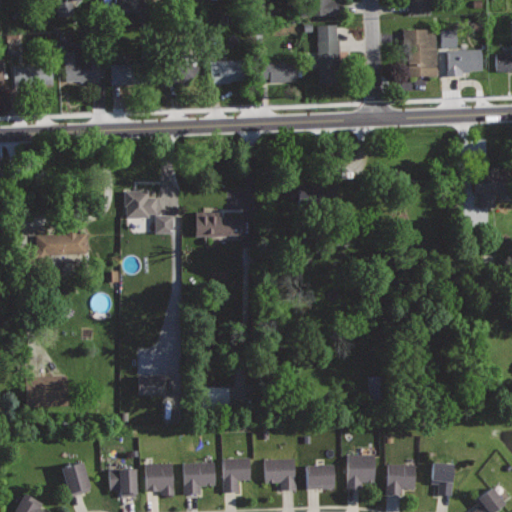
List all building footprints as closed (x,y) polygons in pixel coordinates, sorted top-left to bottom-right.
[(300,0),(300,15),(343,13),(343,0),(300,0)] [(431,0),(406,0),(407,11),(432,10),(431,0)] [(336,22),(315,23),(318,74),(342,73),(341,57),(339,57),(338,38),(337,38),(336,22)] [(428,28),(402,28),(403,56),(407,56),(408,76),(435,75),(434,31),(428,31),(428,28)] [(438,29),(438,47),(454,47),(453,29),(438,29)] [(511,44),(510,44),(510,52),(495,52),(496,70),(511,69),(511,44)] [(481,48),(447,50),(448,75),(461,74),(461,71),(469,71),(469,69),(482,68),(481,48)] [(98,51),(81,52),(80,50),(64,50),(66,80),(79,79),(79,81),(99,80),(98,51)] [(183,51),(170,68),(156,74),(161,88),(179,81),(185,86),(201,65),(183,51)] [(210,60),(210,83),(230,82),(230,80),(246,79),(246,59),(210,60)] [(296,61),(258,62),(258,77),(269,77),(269,81),(297,80),(296,61)] [(149,62),(109,63),(109,85),(150,83),(149,62)] [(52,63),(12,65),(13,86),(53,84),(52,63)] [(472,164),(511,164),(511,191),(494,191),(493,206),(477,205),(477,192),(471,192),(472,164)] [(335,187),(298,187),(297,190),(290,190),(290,200),(297,200),(297,207),(334,207),(335,187)] [(148,189),(124,189),(124,216),(148,216),(148,213),(157,213),(156,196),(148,196),(148,189)] [(221,209),(193,210),(193,236),(243,235),(243,217),(221,218),(221,209)] [(76,226),(66,226),(67,233),(40,234),(41,253),(86,252),(86,232),(76,232),(76,226)] [(23,375),(22,406),(63,406),(64,375),(23,375)] [(135,395),(162,395),(162,375),(134,375),(135,395)] [(226,387),(193,386),(193,405),(226,406),(226,387)] [(375,452),(346,452),(347,488),(361,488),(360,481),(375,480),(375,452)] [(249,456),(221,457),(222,491),(237,490),(237,479),(249,478),(249,456)] [(293,457),(262,458),(263,482),(280,481),(280,489),(295,488),(293,457)] [(172,460),(143,462),(145,490),(160,489),(160,494),(174,494),(172,460)] [(453,462),(432,460),(430,483),(437,484),(437,493),(451,494),(453,462)] [(81,461),(60,467),(69,495),(90,489),(81,461)] [(213,461),(182,462),(183,493),(199,493),(199,484),(214,484),(213,461)] [(387,462),(386,493),(401,494),(401,486),(414,487),(415,463),(387,462)] [(332,463),(305,465),(306,488),(333,487),(332,463)] [(134,467),(108,468),(109,488),(119,488),(119,495),(135,495),(134,467)] [(491,486),(474,499),(478,505),(471,511),(492,511),(504,503),(491,486)] [(23,491),(12,510),(15,511),(46,511),(38,508),(41,502),(23,491)]
